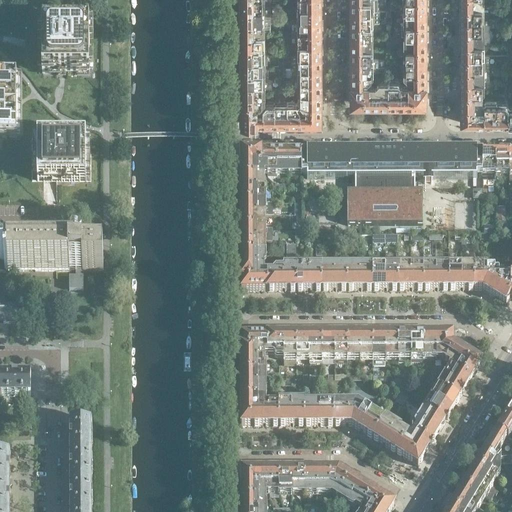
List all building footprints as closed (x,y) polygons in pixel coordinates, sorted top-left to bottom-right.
[(370,11),(370,0),(350,0),(350,11),(370,11)] [(425,10),(425,0),(405,0),(405,10),(425,10)] [(262,17),(262,5),(240,5),(240,7),(239,8),(239,11),(240,12),(240,17),(262,17)] [(320,17),(320,5),(299,5),(299,17),(320,17)] [(482,18),(482,6),(482,5),(460,5),(460,18),(482,18)] [(425,23),(425,10),(405,10),(405,23),(425,23)] [(371,23),(370,11),(350,11),(350,23),(371,23)] [(262,29),(262,17),(240,17),(240,19),(239,20),(239,23),(240,24),(240,29),(262,29)] [(320,29),(320,17),(299,17),(299,29),(320,29)] [(482,30),(482,18),(460,18),(460,30),(482,30)] [(37,27),(23,27),(23,48),(23,62),(37,62),(37,74),(41,74),(41,78),(59,78),(64,78),(64,74),(67,74),(70,74),(70,78),(88,78),(88,74),(92,74),(92,62),(88,62),(88,56),(92,56),(92,50),(88,50),(88,45),(92,45),(92,27),(88,27),(88,23),(76,23),(76,27),(48,27),(48,23),(41,23),(41,27),(37,27)] [(371,35),(371,23),(350,23),(350,35),(371,35)] [(425,35),(425,23),(405,23),(405,35),(425,35)] [(262,42),(262,29),(240,29),(240,31),(239,33),(239,35),(240,36),(240,42),(262,42)] [(320,41),(320,29),(299,29),(299,42),(320,41)] [(482,43),(482,30),(460,30),(460,43),(482,43)] [(371,47),(371,35),(350,35),(350,47),(371,47)] [(425,47),(425,35),(405,35),(405,47),(425,47)] [(320,54),(320,41),(299,42),(299,54),(320,54)] [(262,54),(262,42),(240,42),(240,44),(239,45),(239,48),(240,49),(240,54),(262,54)] [(482,55),(482,43),(460,43),(461,55),(482,55)] [(371,59),(371,47),(350,47),(350,59),(371,59)] [(426,59),(425,47),(405,47),(405,59),(426,59)] [(262,66),(262,54),(240,54),(240,56),(239,57),(239,60),(240,61),(240,66),(262,66)] [(321,66),(320,54),(299,54),(299,66),(321,66)] [(482,67),(482,55),(461,55),(461,67),(482,67)] [(371,71),(371,59),(350,59),(350,72),(371,71)] [(426,71),(426,59),(405,59),(405,71),(426,71)] [(262,78),(262,66),(240,66),(240,68),(239,69),(239,72),(240,73),(241,78),(262,78)] [(321,78),(321,66),(299,66),(299,78),(321,78)] [(482,80),(482,67),(461,67),(461,80),(482,80)] [(371,78),(371,71),(350,72),(351,84),(368,84),(367,81),(371,78)] [(426,83),(426,71),(405,71),(405,77),(409,81),(409,83),(426,83)] [(0,138),(17,139),(17,134),(17,77),(0,76),(0,138)] [(262,90),(262,78),(241,78),(241,80),(239,81),(239,84),(241,85),(241,91),(262,90)] [(321,90),(321,78),(299,78),(299,90),(321,90)] [(482,92),(482,80),(461,80),(461,92),(480,92),(482,92)] [(388,103),(388,81),(377,81),(375,85),(375,103),(388,103)] [(401,103),(401,84),(399,81),(388,81),(388,103),(401,103)] [(426,96),(426,83),(409,83),(409,84),(401,84),(401,103),(425,103),(426,103),(426,102),(426,96)] [(375,103),(375,85),(368,85),(368,84),(351,84),(351,103),(375,103)] [(262,123),(262,106),(265,103),(262,100),(262,90),(241,91),(241,93),(239,94),(239,97),(241,98),(241,123),(262,123)] [(321,123),(321,90),(299,90),(299,100),(296,103),(299,106),(300,123),(321,123)] [(484,101),(480,100),(480,92),(461,92),(461,105),(474,105),(474,109),(483,109),(483,101),(484,101)] [(300,123),(299,106),(296,103),(295,101),(287,102),(287,123),(300,123)] [(496,102),(484,101),(483,101),(483,109),(483,123),(496,123),(496,102)] [(508,123),(508,106),(508,103),(507,101),(496,102),(496,123),(508,123)] [(275,123),(275,102),(267,102),(265,103),(262,106),(262,123),(275,123)] [(287,123),(287,102),(275,102),(275,123),(287,123)] [(483,123),(483,109),(474,109),(474,105),(461,105),(461,123),(483,123)] [(58,138),(32,138),(32,183),(43,183),(51,183),(57,183),(90,183),(90,139),(68,138),(63,138),(58,138)] [(406,225),(407,198),(406,198),(406,199),(401,199),(401,198),(400,198),(400,199),(395,199),(395,198),(394,198),(394,199),(389,199),(389,198),(388,198),(388,199),(383,199),(383,198),(382,198),(382,199),(377,199),(377,198),(376,198),(376,177),(374,177),(374,171),(382,171),(395,171),(404,171),(418,171),(425,171),(425,185),(432,185),(432,170),(439,170),(439,171),(452,171),(452,170),(461,170),(461,171),(475,171),(475,170),(477,170),(479,170),(479,153),(476,153),(476,152),(475,153),(475,152),(461,152),(461,153),(452,153),(452,152),(438,152),(438,153),(418,153),(418,152),(404,152),(404,153),(395,153),(381,153),(380,153),(374,153),(359,153),(352,153),(345,153),(331,153),(323,153),(309,153),(307,153),(307,154),(302,154),(302,171),(307,171),(309,171),(323,171),(332,171),(345,171),(352,171),(353,205),(350,206),(350,212),(350,218),(350,219),(350,218),(350,224),(350,225),(359,225),(359,237),(364,237),(376,237),(376,225),(376,224),(382,224),(382,225),(382,224),(388,224),(388,225),(388,224),(394,224),(394,225),(394,224),(400,224),(400,225),(401,225),(400,224),(406,224),(406,225)] [(495,175),(495,152),(482,152),(482,153),(482,170),(482,175),(495,175)] [(509,175),(509,153),(495,152),(495,175),(509,175)] [(268,175),(268,167),(261,167),(261,153),(241,153),(241,156),(239,157),(240,160),(241,161),(241,174),(240,175),(240,178),(241,179),(241,181),(241,182),(255,182),(255,180),(263,180),(263,175),(268,175)] [(277,175),(277,153),(261,153),(261,167),(268,167),(268,175),(277,175)] [(289,175),(289,153),(277,153),(277,175),(289,175)] [(302,175),(302,171),(302,154),(302,153),(289,153),(289,175),(302,175)] [(264,193),(264,185),(263,185),(263,180),(255,180),(255,182),(241,182),(241,181),(240,182),(240,185),(241,186),(241,193),(264,193)] [(264,205),(264,193),(241,193),(241,199),(240,200),(240,203),(241,204),(241,205),(264,205)] [(264,218),(264,205),(241,205),(241,206),(240,208),(240,211),(241,212),(241,218),(264,218)] [(264,231),(264,218),(241,218),(241,224),(240,226),(240,229),(241,230),(241,231),(264,231)] [(264,243),(264,231),(241,231),(241,232),(240,233),(240,236),(241,237),(241,243),(264,243)] [(376,237),(372,237),(372,246),(385,246),(385,245),(385,242),(385,237),(380,237),(376,237)] [(389,237),(385,237),(385,242),(385,245),(398,245),(398,237),(389,237)] [(264,256),(264,243),(241,243),(241,250),(240,251),(240,254),(241,255),(241,256),(264,256)] [(103,272),(103,255),(82,256),(82,258),(76,258),(76,253),(80,253),(81,253),(82,252),(82,251),(82,250),(82,249),(81,248),(80,248),(79,247),(75,248),(74,248),(73,248),(73,249),(72,249),(72,250),(72,253),(72,258),(69,258),(69,256),(35,256),(35,272),(76,272),(76,278),(76,286),(69,286),(69,294),(83,294),(83,272),(103,272)] [(35,272),(35,256),(32,256),(8,256),(5,256),(5,253),(5,252),(4,251),(3,250),(2,250),(1,250),(0,251),(0,250),(0,259),(0,260),(1,260),(2,260),(8,260),(8,267),(4,267),(4,270),(8,270),(8,272),(32,272),(35,272)] [(264,266),(264,256),(241,256),(241,257),(240,258),(240,262),(241,263),(241,269),(263,269),(263,266),(264,266)] [(263,276),(263,269),(241,269),(241,275),(240,277),(240,280),(241,281),(241,282),(257,282),(267,282),(267,276),(263,276)] [(296,293),(296,270),(283,270),(283,272),(283,293),(296,293)] [(309,293),(309,270),(296,270),(296,293),(309,293)] [(321,293),(321,270),(309,270),(309,293),(321,293)] [(334,293),(334,270),(321,270),(321,293),(334,293)] [(347,293),(347,270),(334,270),(334,293),(347,293)] [(360,293),(360,270),(347,270),(347,293),(360,293)] [(372,293),(372,270),(360,270),(360,293),(372,293)] [(385,293),(385,270),(372,270),(372,293),(385,293)] [(398,293),(398,270),(385,270),(385,293),(398,293)] [(410,293),(410,270),(398,270),(398,293),(410,293)] [(423,293),(423,270),(410,270),(410,293),(423,293)] [(436,293),(436,270),(423,270),(423,293),(436,293)] [(449,293),(448,270),(436,270),(436,293),(449,293)] [(461,293),(461,270),(448,270),(449,293),(461,293)] [(474,292),(474,270),(461,270),(461,293),(474,292)] [(486,293),(486,272),(487,272),(487,270),(474,270),(474,292),(482,292),(485,294),(486,293)] [(283,272),(274,273),(273,274),(273,276),(267,276),(267,282),(267,293),(283,293),(283,272)] [(510,299),(510,282),(510,278),(502,278),(502,276),(498,276),(498,274),(495,274),(495,272),(487,272),(486,272),(486,293),(485,294),(506,307),(510,299)] [(267,293),(267,282),(257,282),(241,282),(241,293),(267,293)] [(0,305),(0,321),(3,321),(3,324),(18,324),(17,305),(3,305),(3,306),(0,305)] [(268,349),(268,338),(241,338),(241,350),(258,350),(258,349),(268,349)] [(284,359),(284,338),(268,338),(268,349),(268,355),(274,355),(274,358),(274,359),(283,359),(284,359)] [(296,361),(296,338),(284,338),(284,359),(283,359),(283,361),(296,361)] [(309,361),(309,338),(296,338),(296,361),(309,361)] [(322,361),(322,338),(309,338),(309,361),(322,361)] [(334,361),(334,338),(322,338),(322,361),(334,361)] [(347,361),(347,338),(334,338),(334,361),(347,361)] [(360,361),(360,338),(347,338),(347,361),(360,361)] [(373,361),(372,338),(360,338),(360,361),(373,361)] [(385,361),(385,338),(372,338),(373,361),(385,361)] [(398,361),(398,338),(385,338),(385,361),(398,361)] [(411,360),(411,338),(398,338),(398,361),(411,360)] [(423,360),(423,338),(411,338),(411,360),(423,360)] [(447,353),(447,346),(453,346),(453,338),(423,338),(423,360),(443,360),(447,363),(450,358),(450,353),(447,353)] [(481,365),(454,348),(453,348),(453,347),(453,346),(447,346),(447,353),(450,353),(450,358),(447,363),(452,366),(451,370),(456,371),(472,381),(481,365)] [(263,362),(263,355),(268,355),(268,349),(258,349),(258,350),(241,350),(241,362),(263,362)] [(264,375),(264,366),(263,366),(263,362),(241,362),(241,375),(264,375)] [(472,381),(456,371),(451,370),(449,373),(446,380),(465,391),(472,381)] [(264,388),(264,375),(241,375),(241,388),(264,388)] [(0,398),(31,399),(31,376),(0,376),(0,398)] [(465,391),(446,380),(439,390),(458,402),(465,391)] [(384,395),(388,389),(385,387),(383,386),(379,393),(384,395)] [(264,400),(264,388),(241,388),(242,401),(264,400)] [(458,402),(439,390),(432,401),(452,413),(458,402)] [(269,414),(269,407),(264,407),(264,400),(242,401),(242,414),(264,414),(269,414)] [(452,413),(432,401),(426,412),(445,424),(452,413)] [(292,428),(291,405),(279,405),(279,407),(279,428),(292,428)] [(304,428),(304,407),(304,405),(291,405),(292,428),(304,428)] [(279,428),(279,407),(269,407),(269,414),(264,414),(264,428),(279,428)] [(319,428),(319,407),(304,407),(304,428),(319,428)] [(334,428),(334,407),(319,407),(319,428),(334,428)] [(348,428),(348,414),(351,414),(351,407),(334,407),(334,428),(348,428)] [(360,433),(371,415),(357,407),(351,407),(351,414),(348,414),(348,428),(351,428),(360,433)] [(511,431),(511,411),(511,412),(509,412),(507,415),(508,417),(497,434),(508,441),(511,433),(511,431)] [(445,424),(426,412),(419,423),(438,435),(445,424)] [(264,428),(264,414),(242,414),(242,428),(264,428)] [(384,423),(371,415),(360,433),(373,441),(384,423)] [(396,455),(408,437),(402,433),(402,432),(385,421),(384,423),(373,441),(396,455)] [(92,453),(92,422),(69,422),(70,453),(92,453)] [(438,435),(419,423),(415,429),(417,431),(414,436),(419,440),(420,438),(432,446),(438,435)] [(500,454),(508,441),(497,434),(484,456),(500,466),(501,465),(511,464),(511,456),(503,456),(500,454)] [(418,469),(432,446),(420,438),(419,440),(414,436),(412,439),(408,437),(396,455),(418,469)] [(92,483),(92,453),(70,453),(70,483),(92,483)] [(0,485),(10,485),(10,454),(0,454),(0,485)] [(500,469),(500,466),(484,456),(477,467),(496,478),(500,469)] [(492,484),(496,478),(477,467),(471,477),(492,489),(494,486),(492,484)] [(264,487),(264,473),(242,473),(242,487),(264,487)] [(279,495),(279,473),(264,473),(264,487),(269,487),(269,495),(279,495)] [(292,496),(292,473),(279,473),(279,495),(279,496),(292,496)] [(304,496),(304,473),(292,473),(292,496),(304,496)] [(317,496),(317,473),(304,473),(304,496),(317,496)] [(337,499),(349,479),(339,473),(317,473),(317,496),(332,496),(337,499)] [(492,489),(471,477),(465,487),(483,499),(487,492),(489,494),(492,489)] [(365,506),(373,494),(349,479),(337,499),(355,509),(356,508),(361,511),(364,505),(365,506)] [(91,511),(92,483),(70,483),(69,511),(91,511)] [(0,511),(10,511),(10,485),(0,485),(0,511)] [(269,487),(264,487),(242,487),(242,501),(265,501),(265,495),(269,495),(269,487)] [(483,499),(465,487),(459,497),(479,510),(481,507),(479,506),(483,499)] [(391,511),(394,507),(373,494),(365,506),(375,511),(391,511)] [(477,511),(479,510),(459,497),(452,509),(457,511),(477,511)] [(504,511),(507,511),(511,505),(511,501),(507,499),(500,509),(504,511)] [(264,511),(265,501),(242,501),(241,511),(264,511)]
